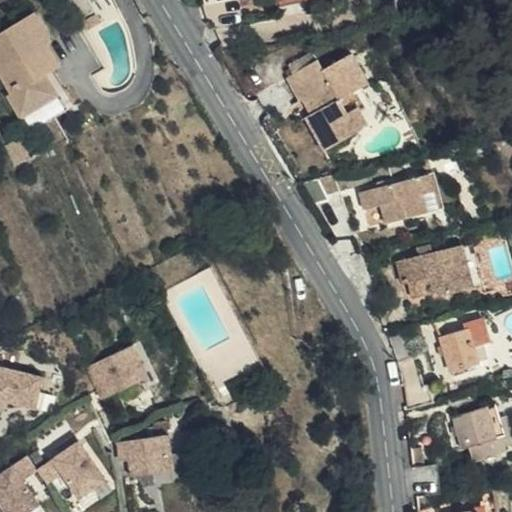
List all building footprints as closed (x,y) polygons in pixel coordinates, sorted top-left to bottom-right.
[(42,53),(49,50),(53,47),(35,14),(0,33),(0,68),(15,95),(10,98),(22,120),(59,100),(47,78),(56,74),(42,53)] [(104,24),(86,31),(90,39),(107,32),(104,24)] [(60,71),(49,50),(42,53),(56,74),(60,71)] [(286,78),(300,103),(309,98),(317,112),(308,118),(305,120),(325,152),(356,134),(347,118),(358,111),(362,108),(354,92),(370,83),(353,56),(323,71),(318,62),(286,78)] [(67,96),(56,74),(47,78),(59,100),(67,96)] [(309,98),(300,103),(308,118),(317,112),(309,98)] [(367,128),(358,111),(347,118),(356,134),(367,128)] [(332,174),(300,181),(312,203),(329,198),(325,190),(336,188),(332,174)] [(424,175),(362,188),(365,207),(377,204),(382,222),(431,210),(424,175)] [(365,207),(362,188),(353,191),(357,209),(365,207)] [(482,280),(468,238),(396,260),(402,281),(406,280),(411,296),(443,287),(445,291),(482,280)] [(379,296),(364,251),(349,254),(352,274),(371,306),(379,296)] [(441,338),(443,347),(446,355),(451,373),(491,362),(486,346),(490,345),(484,327),(441,338)] [(402,328),(384,333),(396,365),(414,359),(402,328)] [(138,345),(95,362),(102,379),(109,396),(146,380),(140,365),(145,363),(138,345)] [(47,379),(0,361),(0,395),(36,409),(41,393),(47,379)] [(95,383),(102,379),(95,362),(88,366),(95,383)] [(140,365),(146,380),(151,378),(145,363),(140,365)] [(208,380),(199,385),(211,406),(220,401),(208,380)] [(41,393),(36,409),(41,411),(47,396),(41,393)] [(465,447),(471,445),(476,444),(480,458),(503,451),(498,437),(503,436),(494,404),(456,414),(465,447)] [(157,437),(172,435),(170,423),(155,425),(157,437)] [(172,435),(129,441),(132,460),(134,477),(173,471),(170,455),(175,455),(172,435)] [(78,436),(60,449),(64,455),(82,443),(78,436)] [(129,441),(121,442),(124,461),(132,460),(129,441)] [(64,455),(39,472),(50,486),(65,476),(82,501),(109,481),(82,443),(64,455)] [(430,489),(426,465),(423,444),(410,446),(412,456),(416,490),(430,489)] [(476,444),(471,445),(476,459),(480,458),(476,444)] [(4,472),(0,475),(0,504),(5,511),(34,511),(42,507),(25,483),(39,472),(29,456),(4,472)] [(439,464),(426,465),(430,489),(442,486),(439,464)] [(451,511),(458,511),(458,507),(466,506),(466,496),(450,500),(451,511)]
